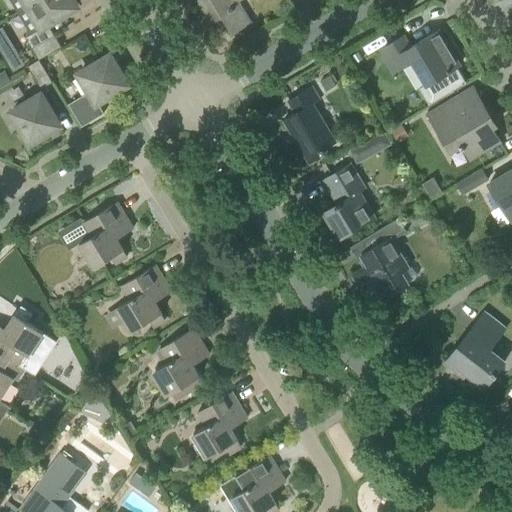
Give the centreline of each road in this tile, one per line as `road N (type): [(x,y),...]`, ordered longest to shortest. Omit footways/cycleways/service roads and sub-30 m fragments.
road 1 (residential): [(511,483),(343,349),(196,104)]
road 2 (residential): [(328,511),(332,484),(128,143)]
road 3 (residential): [(196,104),(378,0)]
road 4 (residential): [(196,104),(133,0)]
